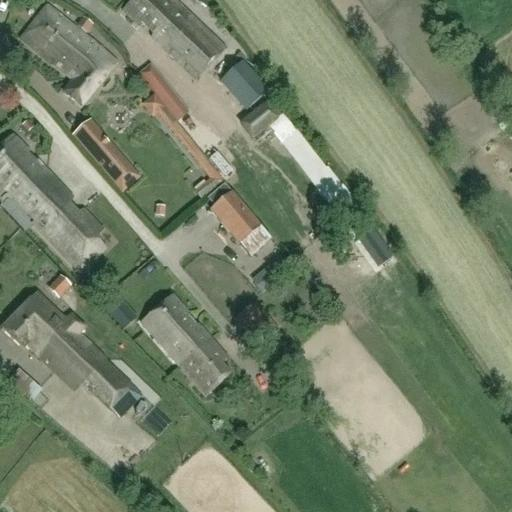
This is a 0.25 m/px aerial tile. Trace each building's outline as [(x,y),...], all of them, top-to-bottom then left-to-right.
[(226,51),(171,0),(133,0),(123,12),(139,27),(143,26),(153,35),(151,39),(196,82),(226,51)] [(52,65),(79,33),(47,7),(21,39),(52,65)] [(79,33),(52,65),(54,65),(73,82),(63,94),(81,109),(117,64),(116,63),(116,64),(90,42),(91,41),(89,40),(89,41),(79,33)] [(242,63),(219,84),(245,113),(268,92),(242,63)] [(177,124),(189,115),(150,67),(138,75),(153,96),(177,124)] [(264,105),(239,125),(253,142),(279,120),(264,105)] [(141,179),(91,121),(71,137),(122,196),(125,193),(141,179)] [(312,180),(309,182),(323,203),(324,201),(344,224),(361,210),(329,169),(327,171),(298,134),(281,147),(290,159),(294,156),(312,180)] [(34,164),(28,158),(30,155),(13,136),(0,148),(0,190),(2,193),(6,189),(35,222),(33,224),(81,273),(105,250),(96,238),(101,232),(83,210),(79,213),(71,204),(73,200),(37,162),(34,164)] [(249,259),(271,241),(224,186),(207,200),(214,208),(209,213),(238,248),(239,247),(249,259)] [(264,266),(253,277),(265,289),(289,265),(273,249),(260,262),(264,266)] [(62,307),(70,287),(53,280),(45,300),(62,307)] [(66,323),(37,295),(3,330),(23,350),(26,346),(75,392),(80,387),(89,395),(91,393),(120,420),(142,397),(105,362),(105,360),(79,334),(83,329),(71,318),(66,323)] [(180,370),(211,342),(198,326),(195,327),(186,317),(187,314),(172,296),(140,324),(180,370)] [(258,350),(280,332),(255,303),(235,320),(258,350)] [(211,342),(180,370),(204,398),(230,376),(221,366),(227,360),(211,342)] [(6,387),(33,402),(39,389),(13,375),(6,387)]
